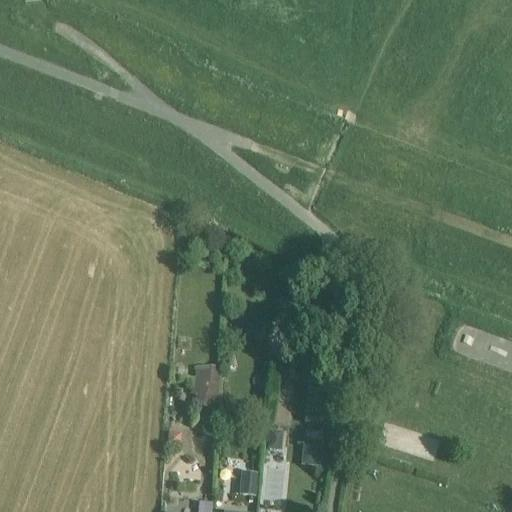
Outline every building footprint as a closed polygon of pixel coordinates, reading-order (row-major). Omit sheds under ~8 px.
[(234,357),(226,358),(228,370),(236,368),(234,357)] [(307,360),(306,376),(321,377),(322,361),(307,360)] [(198,382),(193,395),(197,397),(195,403),(219,411),(221,371),(199,370),(198,382)] [(269,434),(268,451),(277,451),(281,447),(282,435),(269,434)] [(319,468),(320,449),(300,448),(299,467),(319,468)] [(245,476),(244,497),(257,498),(258,477),(245,476)]
